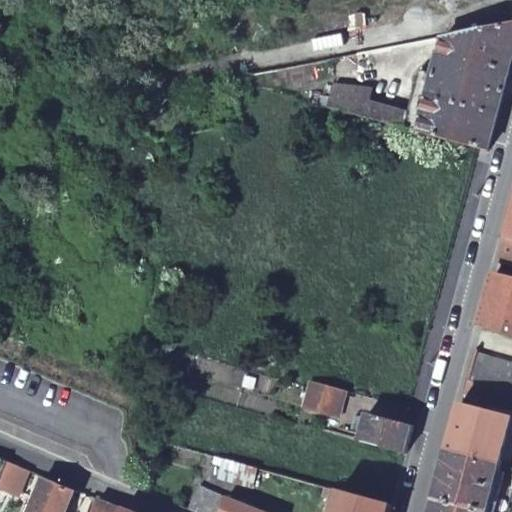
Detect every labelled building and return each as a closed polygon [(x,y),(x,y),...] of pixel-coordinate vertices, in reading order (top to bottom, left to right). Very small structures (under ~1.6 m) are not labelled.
[(511,24),(446,37),(424,119),(365,103),(368,93),(339,86),(333,109),(480,149),(488,151),(511,65),(511,24)] [(398,59),(396,47),(365,52),(368,65),(398,59)] [(511,236),(508,236),(501,263),(511,265),(511,236)] [(511,276),(498,272),(483,325),(511,332),(511,276)] [(511,362),(476,353),(469,378),(511,389),(511,362)] [(511,389),(469,378),(464,396),(481,401),(482,398),(511,405),(511,389)] [(313,383),(311,391),(347,400),(349,393),(313,383)] [(347,400),(311,391),(306,410),(341,420),(347,400)] [(449,450),(501,464),(511,424),(511,415),(462,402),(449,450)] [(406,455),(413,427),(369,414),(367,419),(357,417),(353,432),(363,435),(360,443),(406,455)] [(489,511),(501,464),(449,450),(432,511),(489,511)] [(268,472),(230,462),(225,481),(263,492),(268,472)] [(68,511),(77,491),(45,477),(30,511),(68,511)] [(200,488),(191,510),(195,511),(223,511),(229,500),(200,488)] [(390,511),(392,506),(339,491),(333,511),(390,511)] [(258,511),(229,500),(223,511),(258,511)] [(97,511),(128,511),(102,501),(97,511)]
